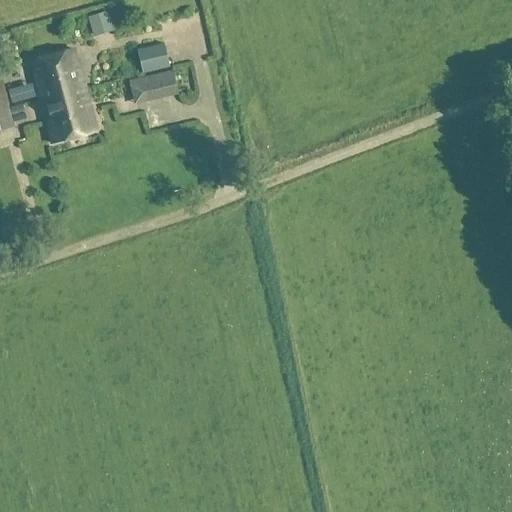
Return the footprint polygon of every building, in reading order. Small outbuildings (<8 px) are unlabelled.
[(164,45),(137,51),(143,76),(171,69),(164,45)] [(57,97),(57,95),(85,88),(77,61),(76,61),(73,50),(31,61),(35,77),(33,77),(40,102),(57,97)] [(142,79),(147,102),(178,95),(173,72),(142,79)] [(0,131),(14,128),(0,76),(0,131)] [(97,132),(85,88),(57,95),(57,97),(40,102),(43,112),(47,111),(50,122),(46,123),(52,144),(97,132)] [(20,124),(39,124),(40,107),(20,107),(20,124)]
